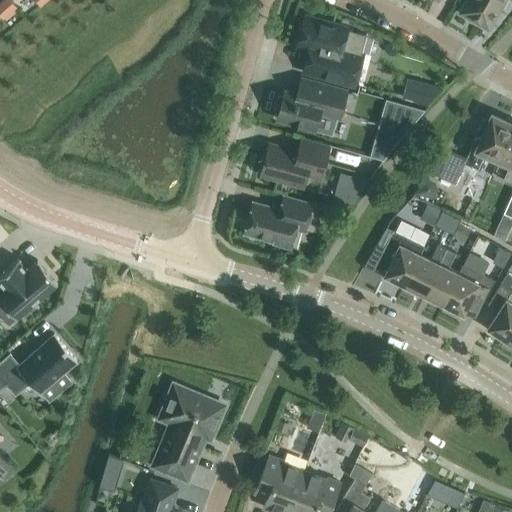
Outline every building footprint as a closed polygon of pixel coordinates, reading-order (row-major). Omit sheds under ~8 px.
[(0,13),(2,17),(16,5),(11,0),(1,0),(0,1),(0,13)] [(466,0),(461,11),(488,26),(502,0),(466,0)] [(303,21),(296,46),(312,50),(306,71),(354,85),(363,54),(360,53),(366,34),(347,29),(347,27),(318,18),(316,24),(303,21)] [(431,109),(440,86),(410,75),(401,98),(431,109)] [(277,98),(275,106),(278,111),(276,117),(314,128),(331,133),(335,116),(339,117),(347,89),(301,76),(296,93),(284,89),(282,96),(277,98)] [(431,172),(455,182),(464,162),(479,169),(486,153),(498,158),(511,126),(511,122),(491,114),(481,137),(479,136),(474,137),(466,156),(450,149),(431,172)] [(378,126),(370,156),(383,159),(403,133),(378,126)] [(511,183),(511,126),(498,158),(509,163),(507,169),(509,170),(504,180),(511,183)] [(260,174),(303,185),(306,173),(320,177),(328,146),(301,138),(298,151),(269,143),(260,174)] [(341,172),(331,207),(347,212),(360,191),(368,179),(341,172)] [(420,193),(438,202),(447,184),(429,175),(420,193)] [(511,192),(503,212),(511,216),(511,192)] [(280,208),(253,201),(244,232),(247,232),(248,236),(254,238),(257,235),(274,240),(273,242),(290,247),(295,227),(305,230),(312,203),(283,195),(280,208)] [(392,256),(383,274),(404,284),(419,252),(423,244),(413,239),(392,228),(382,250),(392,256)] [(476,238),(470,254),(489,261),(494,244),(476,238)] [(423,294),(446,247),(437,243),(430,258),(419,252),(404,284),(423,294)] [(448,266),(455,251),(446,247),(423,294),(443,303),(463,263),(462,263),(458,271),(448,266)] [(18,257),(0,272),(0,298),(16,317),(21,312),(24,315),(35,306),(32,303),(57,282),(37,259),(27,268),(18,257)] [(495,279),(463,263),(443,303),(463,313),(472,295),(483,300),(495,279)] [(497,310),(486,327),(505,339),(511,328),(511,290),(507,287),(511,278),(511,277),(506,273),(487,303),(497,310)] [(9,352),(0,360),(0,388),(6,383),(14,392),(29,380),(39,391),(41,390),(48,399),(72,378),(64,369),(76,359),(54,333),(18,363),(9,352)] [(153,464),(186,477),(204,434),(210,437),(223,404),(174,383),(160,416),(171,421),(153,464)] [(332,437),(338,419),(325,415),(309,463),(344,475),(355,445),(332,437)] [(278,418),(274,427),(285,432),(289,422),(278,418)] [(280,451),(286,438),(274,433),(269,446),(280,451)] [(108,453),(104,466),(117,470),(121,457),(108,453)] [(254,492),(266,496),(263,505),(279,511),(287,511),(304,470),(281,461),(282,459),(269,454),(254,492)] [(352,503),(346,511),(369,511),(363,508),(370,496),(361,490),(372,472),(354,461),(348,473),(354,477),(342,497),(352,503)] [(114,487),(136,494),(143,472),(121,464),(114,487)] [(327,511),(340,481),(327,476),(326,478),(304,470),(287,511),(327,511)] [(179,511),(169,508),(176,487),(150,478),(142,499),(140,498),(135,511),(179,511)]
